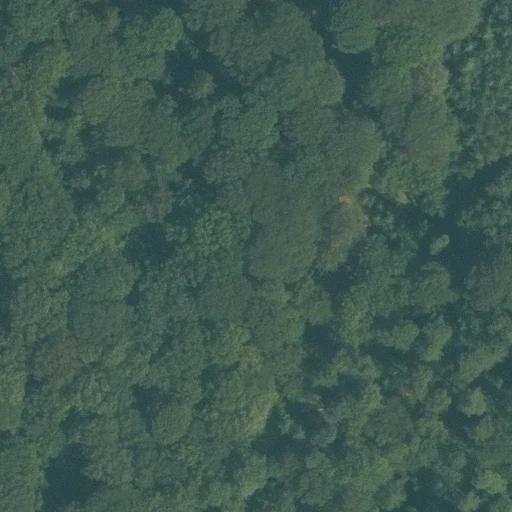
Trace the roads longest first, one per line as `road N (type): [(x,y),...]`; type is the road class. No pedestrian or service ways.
road 1 (track): [(47,16),(436,224),(511,281)]
road 2 (track): [(197,511),(225,458),(299,357),(386,290),(436,224)]
